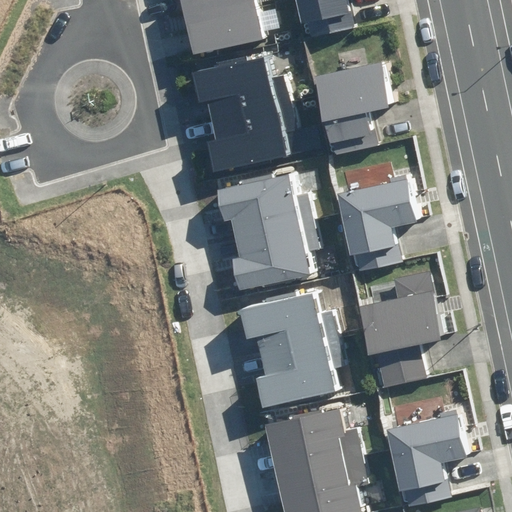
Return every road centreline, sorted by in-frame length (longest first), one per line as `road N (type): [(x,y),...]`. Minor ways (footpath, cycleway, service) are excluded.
road 1 (residential): [(238,511),(151,143),(134,126)]
road 2 (tertiary): [(465,0),(511,222)]
